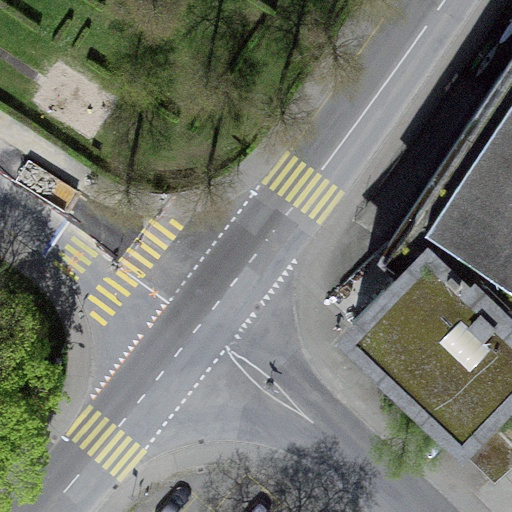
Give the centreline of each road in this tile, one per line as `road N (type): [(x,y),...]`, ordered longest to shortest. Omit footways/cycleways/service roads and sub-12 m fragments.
road 1 (residential): [(442,0),(306,191),(195,327)]
road 2 (residential): [(412,511),(195,327)]
road 3 (residential): [(195,327),(0,186)]
road 4 (residential): [(195,327),(43,511)]
